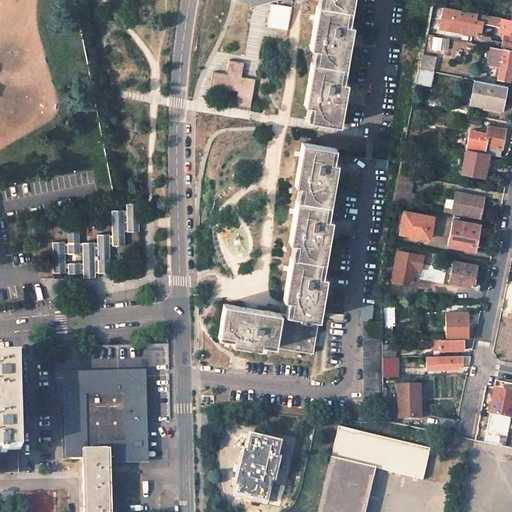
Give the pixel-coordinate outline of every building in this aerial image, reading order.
[(241,0),(256,10),(263,0),(241,0)] [(287,29),(292,0),(277,0),(275,12),(271,12),(269,22),(279,24),(278,28),(287,29)] [(317,0),(308,48),(313,48),(303,105),(307,105),(305,120),(339,126),(344,95),(346,83),(342,81),(349,42),(352,25),(348,24),(352,0),(317,0)] [(491,15),(442,7),(439,22),(432,20),(429,30),(426,29),(425,33),(471,42),(473,30),(480,31),(481,23),(499,27),(498,32),(504,34),(503,41),(504,41),(503,49),(511,50),(511,19),(510,19),(491,15)] [(480,31),(473,30),(471,42),(477,44),(480,31)] [(430,37),(430,48),(446,49),(447,39),(430,37)] [(511,50),(503,49),(490,46),(487,63),(499,66),(497,78),(509,80),(511,63),(511,50)] [(436,55),(421,53),(418,67),(433,70),(436,55)] [(243,62),(228,59),(226,73),(211,71),(209,85),(238,90),(235,104),(250,106),(255,78),(241,76),(243,62)] [(503,85),(474,79),(469,102),(498,108),(503,85)] [(481,115),(468,113),(466,121),(479,124),(481,115)] [(485,133),(469,130),(466,149),(488,153),(499,155),(504,129),(487,125),(485,133)] [(334,147),(300,142),(293,184),(297,185),(288,241),(292,242),(283,298),(287,299),(285,313),(224,303),(217,336),(231,338),(231,343),(260,348),(261,344),(312,353),(314,341),(325,276),(321,275),(331,218),(327,217),(335,173),(337,161),(332,160),(334,147)] [(488,153),(466,149),(461,172),(483,177),(488,153)] [(412,175),(397,172),(394,187),(408,190),(412,175)] [(408,190),(394,187),(391,201),(406,204),(408,190)] [(484,196),(455,190),(453,199),(451,208),(444,207),(443,211),(480,218),(484,196)] [(451,208),(453,199),(446,197),(444,207),(451,208)] [(52,242),(53,273),(65,273),(65,268),(68,268),(68,274),(80,274),(80,273),(83,273),(83,278),(95,277),(95,272),(98,272),(98,274),(110,273),(110,244),(112,243),(112,246),(125,246),(124,231),(127,231),(127,232),(139,232),(139,203),(127,204),(127,211),(124,211),(124,210),(111,210),(112,236),(110,236),(110,235),(97,235),(98,243),(94,243),(82,244),(79,244),(79,228),(67,228),(67,244),(64,244),(64,242),(52,242)] [(403,210),(399,209),(395,231),(399,232),(403,210)] [(432,216),(403,210),(399,232),(428,238),(432,216)] [(479,224),(452,219),(447,245),(463,248),(464,244),(474,246),(479,224)] [(414,268),(417,254),(397,249),(391,279),(405,282),(413,277),(414,268)] [(417,254),(414,268),(420,269),(423,255),(417,254)] [(476,265),(452,260),(448,281),(472,286),(476,265)] [(467,312),(445,312),(445,336),(467,336),(467,312)] [(376,322),(362,322),(362,398),(376,398),(376,322)] [(462,338),(439,339),(440,349),(463,349),(462,338)] [(0,472),(16,473),(16,439),(19,439),(19,430),(19,424),(15,424),(15,416),(14,389),(14,381),(17,381),(17,374),(17,366),(14,366),(13,355),(0,355),(0,472)] [(460,355),(433,356),(433,368),(460,367),(460,355)] [(393,356),(381,357),(381,375),(398,375),(397,356),(393,356)] [(106,466),(105,458),(142,458),(140,377),(118,378),(68,379),(68,363),(53,363),(55,422),(61,422),(62,459),(85,459),(85,468),(82,468),(82,478),(82,491),(85,491),(86,510),(83,510),(83,511),(109,511),(110,509),(107,508),(106,491),(109,491),(108,466),(106,466)] [(419,385),(398,386),(399,417),(417,417),(416,404),(420,404),(419,385)] [(511,407),(511,391),(495,388),(483,441),(504,446),(511,407)] [(211,411),(199,412),(200,426),(212,425),(211,411)] [(364,511),(375,467),(422,478),(429,447),(337,426),(316,511),(364,511)] [(278,443),(250,437),(237,492),(264,498),(269,481),(272,482),(277,458),(274,457),(278,443)]
